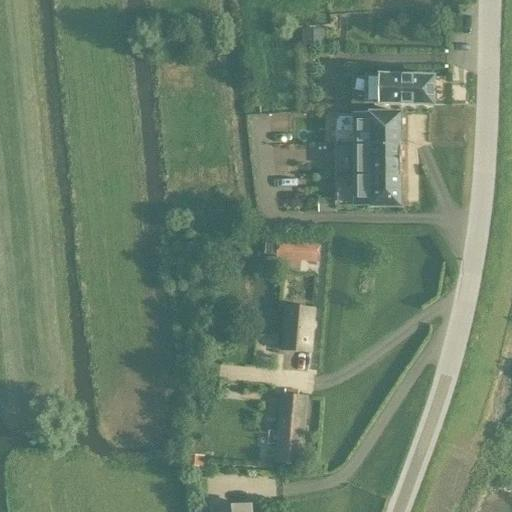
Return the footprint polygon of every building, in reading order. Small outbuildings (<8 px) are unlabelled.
[(352,105),(380,105),(380,107),(433,108),(434,78),(381,78),(352,77),(352,105)] [(335,115),(335,146),(402,147),(402,114),(371,114),(335,115)] [(335,146),(335,177),(402,177),(402,147),(335,146)] [(300,175),(275,175),(276,194),(301,194),(300,175)] [(336,207),(362,208),(371,208),(371,209),(402,209),(402,177),(335,177),(335,199),(318,200),(319,213),(336,212),(336,207)] [(276,260),(319,263),(321,237),(278,234),(276,260)] [(287,309),(284,353),(311,355),(315,311),(287,309)] [(303,466),(308,399),(284,397),(282,433),(271,433),(270,446),(280,447),(279,465),(303,466)]
